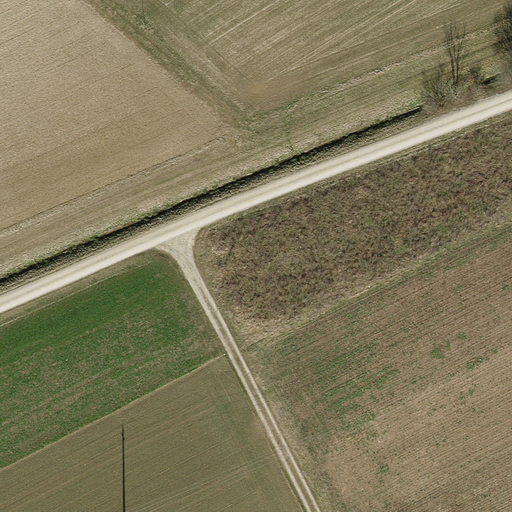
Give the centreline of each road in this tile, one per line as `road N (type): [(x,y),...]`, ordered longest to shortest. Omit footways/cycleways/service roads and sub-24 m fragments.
road 1 (track): [(511,101),(0,305)]
road 2 (track): [(316,511),(173,230)]
